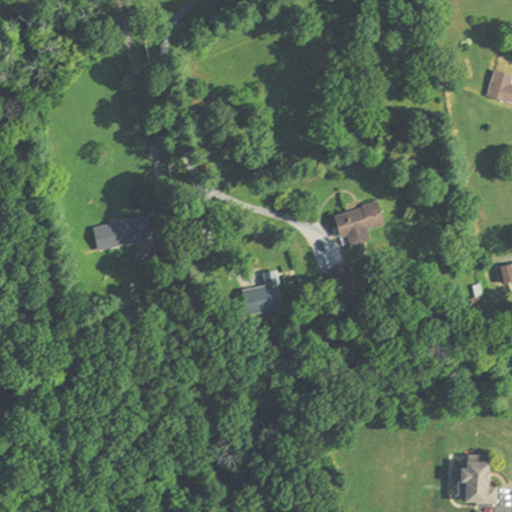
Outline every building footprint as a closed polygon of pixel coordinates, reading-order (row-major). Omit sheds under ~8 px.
[(483,97),(511,104),(511,83),(508,83),(510,75),(489,70),(483,97)] [(328,214),(333,240),(381,229),(375,204),(328,214)] [(150,241),(146,217),(86,227),(91,251),(150,241)] [(511,263),(494,267),(497,283),(511,280),(511,263)] [(278,308),(272,271),(258,273),(260,286),(239,290),(244,315),(278,308)] [(493,487),(483,487),(483,461),(452,461),(452,503),(493,503),(493,487)]
